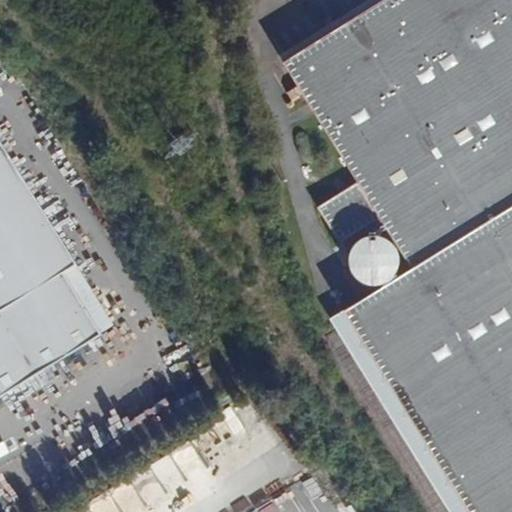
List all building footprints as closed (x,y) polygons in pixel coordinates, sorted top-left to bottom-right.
[(511,511),(511,0),(381,0),(283,62),(357,182),(317,207),(340,242),(354,234),(379,219),(410,269),(343,310),(465,511),(511,511)] [(6,104),(22,130),(46,115),(30,89),(6,104)] [(83,137),(64,149),(77,170),(96,158),(83,137)] [(0,396),(102,333),(63,272),(76,264),(0,141),(0,396)] [(89,171),(81,176),(113,227),(121,222),(89,171)] [(363,237),(356,242),(351,250),(349,259),(351,269),(354,275),(364,282),(373,283),(383,281),(390,276),(395,269),(397,259),(396,250),(392,244),(383,237),(373,235),(363,237)] [(199,288),(176,303),(195,333),(204,327),(239,382),(252,374),(199,288)]
